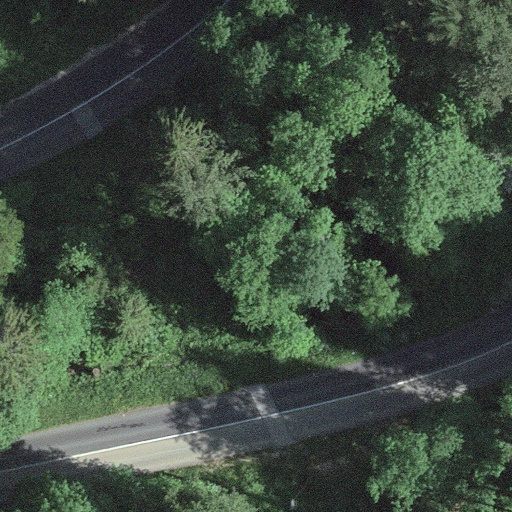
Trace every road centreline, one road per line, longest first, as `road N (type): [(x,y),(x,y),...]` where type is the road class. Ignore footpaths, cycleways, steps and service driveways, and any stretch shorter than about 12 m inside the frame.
road 1 (secondary): [(0,470),(207,432),(413,378),(511,334)]
road 2 (secondary): [(222,0),(131,69),(0,146)]
